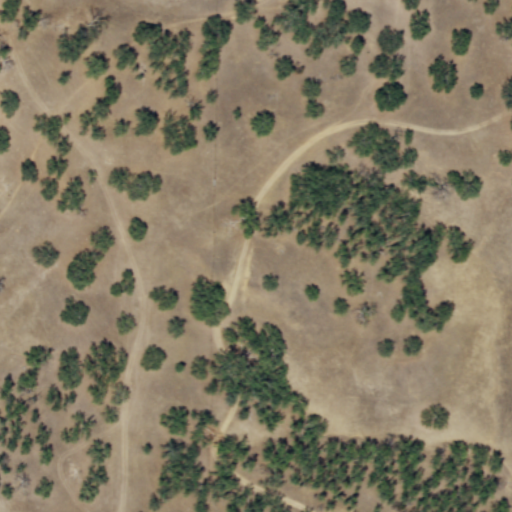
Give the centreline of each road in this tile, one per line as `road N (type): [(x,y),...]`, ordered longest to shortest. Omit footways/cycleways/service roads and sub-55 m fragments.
road 1 (track): [(511,102),(448,131),(376,119),(325,130),(293,151),(258,195),(228,302),(213,320),(233,395),(214,450),(243,481),(310,511)]
road 2 (track): [(119,511),(127,330),(114,270),(122,241)]
road 3 (track): [(384,120),(398,107),(400,0)]
